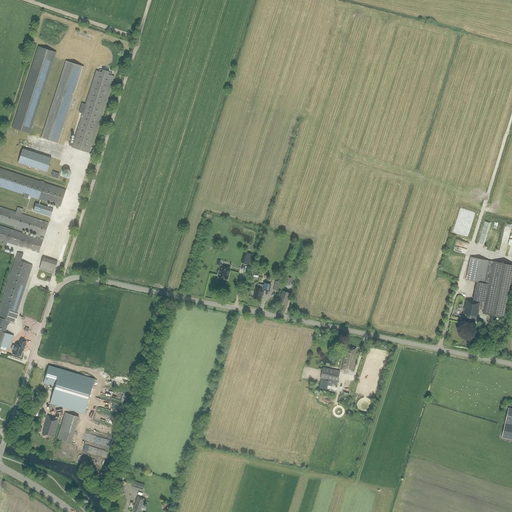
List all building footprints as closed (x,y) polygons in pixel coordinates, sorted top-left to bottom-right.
[(57,52),(38,46),(12,128),(30,134),(57,52)] [(59,143),(84,67),(66,61),(41,137),(59,143)] [(108,74),(109,72),(103,69),(102,72),(96,71),(85,104),(82,103),(79,112),(82,113),(73,143),(70,142),(69,145),(72,146),(71,147),(89,153),(114,76),(108,74)] [(47,172),(51,158),(23,149),(19,163),(47,172)] [(60,207),(66,190),(0,168),(0,186),(24,195),(23,198),(28,199),(29,196),(57,205),(56,208),(58,209),(59,206),(60,207)] [(66,177),(68,177),(69,176),(70,175),(71,173),(70,172),(70,170),(68,169),(67,169),(65,169),(64,170),(63,171),(62,173),(63,174),(63,176),(65,177),(66,177)] [(53,209),(36,203),(34,211),(51,217),(53,209)] [(16,212),(0,207),(0,222),(41,236),(40,239),(0,226),(0,240),(4,241),(3,244),(6,245),(7,243),(39,253),(49,223),(21,214),(23,209),(17,207),(16,212)] [(14,322),(32,265),(21,262),(23,254),(18,252),(0,305),(0,348),(1,346),(10,349),(14,336),(5,333),(9,321),(14,322)] [(249,265),(253,255),(244,252),(241,263),(249,265)] [(54,273),(56,267),(57,262),(43,257),(39,269),(54,273)] [(506,318),(511,291),(511,265),(471,257),(466,279),(478,282),(473,301),(466,300),(464,308),(463,313),(464,314),(463,319),(476,322),(479,309),(484,310),(483,313),(506,318)] [(222,282),(223,279),(224,279),(224,278),(226,279),(227,280),(231,268),(220,265),(218,276),(219,276),(217,281),(222,282)] [(269,291),(271,284),(263,282),(263,285),(258,284),(257,287),(256,287),(254,298),(260,300),(261,296),(262,296),(263,290),(269,291)] [(286,305),(290,294),(283,291),(279,303),(286,305)] [(24,351),(27,342),(20,339),(19,344),(16,343),(12,353),(21,356),(23,350),(24,351)] [(345,351),(341,369),(353,372),(356,354),(355,353),(357,348),(347,346),(346,352),(345,351)] [(336,389),(340,371),(323,367),(321,378),(327,379),(326,387),(336,389)] [(66,371),(61,389),(55,387),(49,406),(55,408),(56,404),(85,413),(89,397),(63,389),(64,386),(80,390),(85,376),(66,371)] [(511,408),(508,408),(501,438),(511,440),(511,408)] [(71,442),(79,417),(65,413),(57,438),(71,442)] [(115,425),(117,418),(106,415),(104,422),(108,422),(107,424),(112,425),(113,424),(115,425)] [(59,419),(47,416),(43,427),(44,427),(42,432),(43,433),(42,436),(47,437),(46,439),(51,441),(53,435),(54,436),(59,419)] [(136,481),(134,486),(144,490),(146,484),(136,481)] [(141,510),(144,499),(138,497),(133,510),(134,510),(133,511),(138,511),(140,510),(141,510)]
